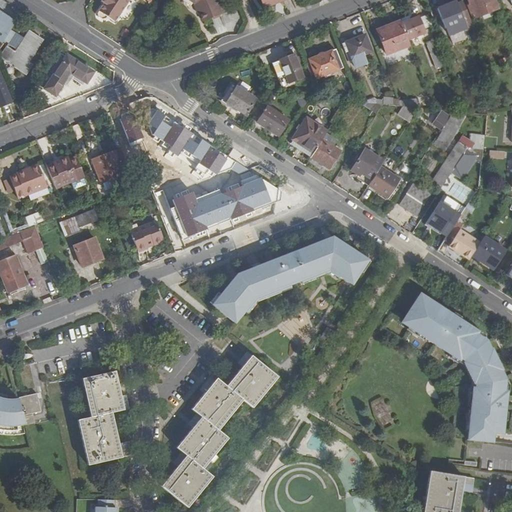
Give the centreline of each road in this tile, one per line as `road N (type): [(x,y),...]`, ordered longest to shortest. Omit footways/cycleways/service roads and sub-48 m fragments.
road 1 (residential): [(118,288),(337,201)]
road 2 (residential): [(147,511),(142,413),(118,288)]
road 3 (residential): [(163,74),(190,104),(337,201)]
road 4 (residential): [(337,201),(511,315)]
road 5 (residential): [(355,0),(163,74)]
road 6 (residential): [(0,141),(118,94),(139,73)]
road 7 (residential): [(24,0),(139,73)]
road 8 (residential): [(0,334),(118,288)]
